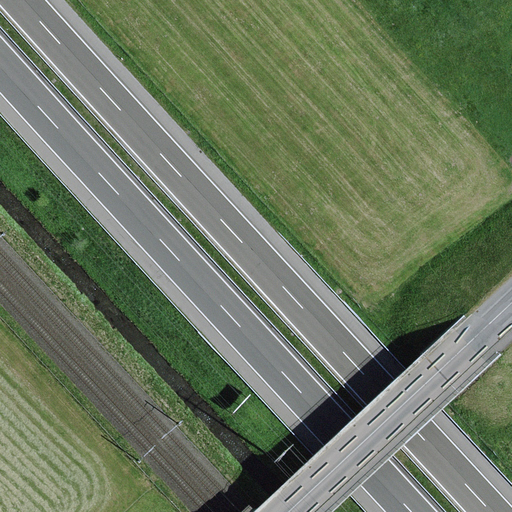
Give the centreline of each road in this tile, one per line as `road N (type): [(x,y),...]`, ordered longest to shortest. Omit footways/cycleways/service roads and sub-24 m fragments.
road 1 (motorway): [(491,511),(21,0)]
road 2 (motorway): [(0,57),(409,511)]
road 3 (unclassified): [(511,300),(285,511)]
